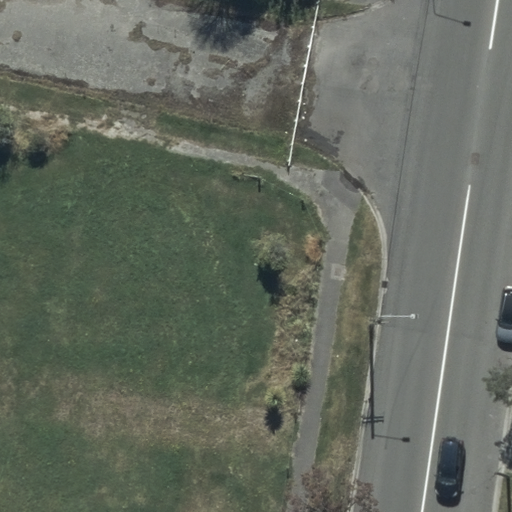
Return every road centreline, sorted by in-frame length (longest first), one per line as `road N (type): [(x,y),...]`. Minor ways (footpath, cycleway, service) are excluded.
road 1 (tertiary): [(496,0),(422,511)]
road 2 (track): [(0,14),(479,115)]
